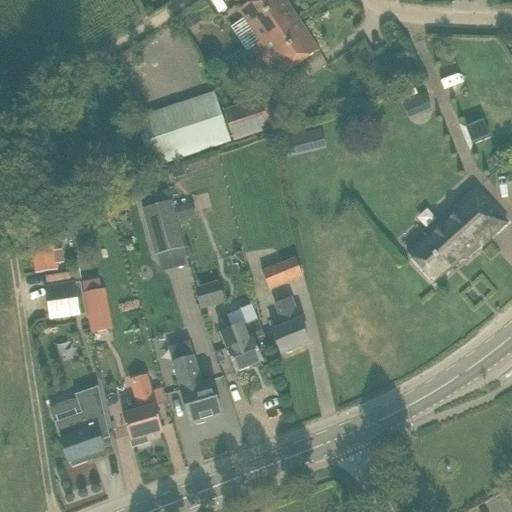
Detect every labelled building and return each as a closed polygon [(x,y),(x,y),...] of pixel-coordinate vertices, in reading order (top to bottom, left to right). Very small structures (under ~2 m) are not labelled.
[(249,48),(262,68),(272,62),(281,76),(318,52),(284,0),(255,0),(239,11),(259,42),(249,48)] [(135,121),(152,169),(229,142),(213,94),(135,121)] [(401,104),(408,119),(430,109),(424,94),(401,104)] [(223,112),(233,141),(274,127),(264,98),(223,112)] [(284,136),(287,155),(325,149),(322,129),(284,136)] [(181,166),(170,169),(172,178),(184,175),(181,166)] [(150,185),(132,190),(135,202),(153,197),(150,185)] [(475,188),(406,253),(434,284),(505,221),(475,188)] [(141,210),(154,257),(183,249),(171,202),(141,210)] [(190,204),(175,208),(178,221),(194,217),(190,204)] [(32,241),(36,273),(57,270),(56,265),(64,263),(62,251),(54,252),(52,238),(32,241)] [(302,278),(294,259),(261,272),(269,291),(302,278)] [(68,274),(45,277),(46,288),(49,288),(70,285),(68,274)] [(86,315),(80,283),(70,285),(49,288),(46,288),(51,320),(86,315)] [(218,283),(194,290),(200,310),(223,303),(218,283)] [(104,290),(83,294),(91,334),(112,330),(104,290)] [(272,332),(281,354),(284,353),(287,354),(292,352),(294,349),(308,343),(290,298),(275,305),(284,327),(272,332)] [(244,326),(243,324),(219,334),(236,373),(263,362),(254,341),(264,336),(258,321),(244,326)] [(170,364),(183,406),(185,406),(190,425),(194,424),(197,425),(205,423),(206,420),(221,416),(210,381),(201,384),(193,357),(170,364)] [(110,439),(98,387),(75,396),(81,414),(54,423),(69,463),(71,463),(73,467),(86,462),(84,458),(104,451),(101,442),(110,439)] [(136,398),(139,410),(124,415),(118,398),(106,402),(111,419),(122,415),(130,443),(163,433),(151,394),(136,398)] [(473,511),(503,511),(498,501),(473,511)]
